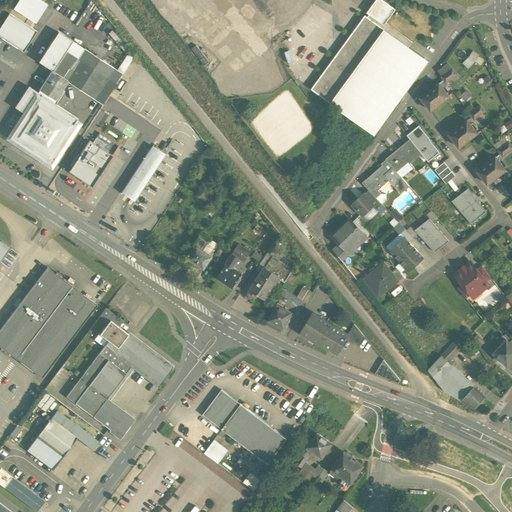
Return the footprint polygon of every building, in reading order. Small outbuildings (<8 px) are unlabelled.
[(17,0),(12,8),(35,23),(47,4),(39,0),(17,0)] [(396,9),(383,0),(375,0),(367,12),(370,14),(384,25),(387,22),(396,9)] [(9,13),(0,27),(0,36),(23,51),(37,31),(9,13)] [(411,40),(387,22),(384,25),(370,14),(368,16),(385,29),(407,45),(411,40)] [(368,16),(365,15),(312,88),(332,103),(385,29),(368,16)] [(407,45),(385,29),(332,103),(371,132),(425,58),(407,45)] [(84,49),(58,32),(39,62),(52,70),(53,71),(66,51),(78,59),(84,49)] [(84,49),(78,59),(66,51),(53,71),(68,81),(67,81),(102,104),(122,73),(85,49),(84,49)] [(464,64),(470,68),(480,55),(473,50),(464,64)] [(448,63),(438,71),(442,77),(452,69),(448,63)] [(442,77),(446,83),(457,74),(452,69),(442,77)] [(53,71),(52,70),(39,90),(46,94),(45,97),(55,104),(64,91),(62,90),(67,81),(68,81),(53,71)] [(449,97),(439,83),(421,98),(431,111),(449,97)] [(29,86),(15,107),(26,115),(40,93),(29,86)] [(461,94),(465,100),(472,95),(469,90),(461,94)] [(45,97),(40,93),(26,115),(27,115),(21,124),(14,135),(29,144),(26,148),(28,149),(31,151),(34,154),(35,153),(34,153),(37,149),(51,159),(58,148),(78,118),(45,97)] [(480,105),(470,113),(474,119),(485,111),(480,105)] [(477,133),(467,120),(449,134),(459,147),(477,133)] [(407,136),(410,139),(422,153),(429,162),(441,152),(419,126),(407,136)] [(93,143),(102,149),(106,144),(96,138),(93,143)] [(410,139),(386,159),(388,161),(397,171),(408,162),(409,163),(422,153),(410,139)] [(93,143),(89,141),(69,172),(92,187),(112,156),(102,149),(93,143)] [(511,145),(509,142),(498,150),(503,156),(511,148),(511,145)] [(158,150),(152,146),(122,193),(128,197),(134,201),(164,154),(158,150)] [(496,157),(477,171),(488,184),(506,170),(496,157)] [(383,165),(362,182),(369,190),(376,197),(381,193),(378,190),(389,180),(401,194),(410,186),(397,171),(388,161),(383,165)] [(448,167),(444,162),(435,170),(439,174),(448,167)] [(452,171),(448,167),(439,174),(442,179),(452,171)] [(455,176),(452,171),(442,179),(446,184),(448,182),(451,179),(455,176)] [(459,189),(451,179),(448,182),(455,191),(459,189)] [(478,201),(468,189),(453,202),(462,213),(478,201)] [(369,190),(364,194),(364,193),(352,203),(364,216),(374,206),(378,209),(383,204),(376,197),(369,190)] [(487,212),(478,201),(462,213),(471,225),(487,212)] [(416,213),(407,217),(412,228),(421,225),(416,213)] [(349,217),(331,235),(339,243),(348,252),(349,253),(351,254),(353,254),(355,254),(356,253),(357,251),(357,249),(356,247),(355,246),(361,241),(358,238),(364,233),(349,217)] [(435,254),(449,242),(430,218),(415,230),(435,254)] [(414,238),(405,228),(401,232),(405,237),(409,242),(414,238)] [(210,238),(201,233),(193,245),(196,247),(198,245),(203,249),(210,238)] [(405,237),(390,251),(400,261),(399,261),(414,247),(409,242),(405,237)] [(0,260),(10,248),(0,240),(0,260)] [(348,252),(339,243),(333,249),(342,260),(347,255),(346,254),(348,252)] [(250,252),(239,244),(232,253),(240,258),(244,261),(250,252)] [(203,249),(198,245),(196,247),(189,259),(204,268),(208,262),(210,264),(213,259),(211,258),(212,256),(202,250),(203,249)] [(414,247),(399,261),(409,272),(424,258),(414,247)] [(256,250),(252,254),(260,261),(264,256),(256,250)] [(268,252),(257,269),(262,272),(265,267),(266,267),(273,256),(268,252)] [(240,258),(232,253),(225,264),(233,268),(240,258)] [(293,269),(273,256),(266,267),(280,276),(279,278),(285,282),(293,269)] [(471,262),(465,266),(466,267),(462,271),(461,270),(455,274),(462,283),(469,293),(470,292),(476,288),(478,290),(481,290),(489,284),(487,282),(477,269),(471,262)] [(233,268),(225,264),(216,277),(232,288),(241,274),(233,268)] [(386,265),(372,275),(370,273),(364,278),(378,296),(398,281),(391,272),(386,265)] [(491,278),(482,265),(477,269),(487,282),(491,278)] [(97,305),(47,267),(0,329),(0,345),(43,378),(97,305)] [(266,267),(265,267),(262,272),(246,296),(253,301),(257,294),(265,299),(279,278),(280,276),(266,267)] [(403,277),(396,268),(391,272),(398,281),(399,280),(403,277)] [(469,293),(462,283),(457,287),(466,298),(471,294),(470,292),(469,293)] [(313,292),(303,286),(297,296),(307,303),(313,292)] [(285,306),(279,303),(269,320),(283,328),(286,322),(288,323),(292,316),(291,315),(290,314),(291,313),(284,309),(285,306)] [(123,321),(105,308),(101,314),(110,321),(110,320),(119,327),(123,321)] [(326,322),(313,313),(302,333),(321,344),(321,343),(332,325),(326,322)] [(336,319),(330,315),(326,322),(332,325),(336,319)] [(119,327),(110,320),(110,321),(100,334),(99,334),(108,341),(105,345),(115,352),(128,334),(119,327)] [(364,336),(354,323),(348,334),(348,335),(346,339),(359,346),(364,336)] [(348,334),(332,325),(321,343),(337,353),(346,339),(348,335),(348,334)] [(108,341),(99,334),(100,334),(99,333),(94,340),(104,347),(105,345),(108,341)] [(115,352),(105,345),(104,347),(99,353),(107,360),(88,386),(106,399),(131,366),(157,385),(172,366),(128,334),(115,352)] [(511,343),(507,339),(493,353),(497,356),(497,358),(500,360),(501,360),(508,366),(511,361),(511,343)] [(456,340),(442,355),(448,361),(462,345),(456,340)] [(99,353),(80,378),(79,379),(88,386),(107,360),(99,353)] [(448,361),(442,355),(428,370),(445,391),(462,400),(474,386),(448,361)] [(401,380),(383,359),(375,374),(399,383),(401,380)] [(88,386),(79,379),(66,397),(75,403),(88,386)] [(106,399),(88,386),(75,403),(93,417),(106,399)] [(474,386),(462,400),(476,407),(485,397),(474,386)] [(240,403),(221,389),(202,415),(222,429),(240,403)] [(132,419),(106,399),(93,417),(119,436),(132,419)] [(287,438),(240,403),(222,429),(268,464),(287,438)] [(57,410),(50,420),(49,419),(48,420),(49,421),(27,450),(53,470),(77,438),(93,450),(99,442),(57,410)] [(16,426),(9,436),(14,439),(21,430),(16,426)] [(175,430),(169,437),(197,459),(203,451),(175,430)] [(332,444),(318,433),(308,447),(313,451),(318,454),(316,457),(320,460),(325,453),(328,455),(331,450),(329,448),(332,444)] [(214,439),(205,454),(220,463),(229,449),(214,439)] [(313,451),(308,447),(296,463),(301,467),(304,462),(313,451)] [(363,465),(344,452),(332,469),(344,478),(340,483),(347,488),(363,465)] [(315,470),(304,462),(301,467),(311,474),(315,470)] [(324,470),(318,466),(315,470),(311,474),(317,479),(324,470)] [(251,472),(244,482),(232,473),(231,474),(222,467),(217,473),(249,497),(262,480),(251,472)] [(12,477),(0,468),(0,483),(5,487),(36,511),(40,506),(44,501),(12,477)] [(324,470),(317,479),(322,482),(329,473),(324,469),(324,470)] [(344,500),(336,510),(337,511),(348,511),(353,507),(344,500)] [(13,511),(0,502),(0,511),(13,511)]
